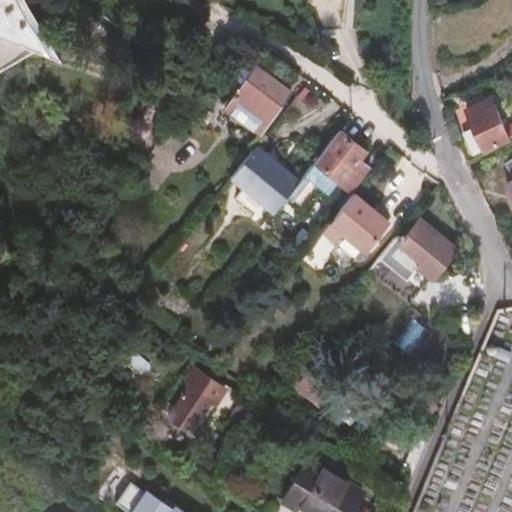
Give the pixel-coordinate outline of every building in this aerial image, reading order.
[(0,0),(0,69),(10,81),(26,69),(15,51),(39,35),(13,0),(0,0)] [(230,83),(241,91),(255,74),(244,65),(230,83)] [(258,138),(288,103),(255,74),(241,91),(225,110),(258,138)] [(466,147),(459,150),(466,168),(494,153),(509,145),(492,101),(467,111),(469,117),(477,141),(466,147)] [(456,122),(466,147),(477,141),(469,117),(456,122)] [(365,154),(340,135),(297,187),(289,199),(306,211),(321,190),(329,196),(338,184),(351,194),(368,173),(363,168),(357,165),(365,154)] [(246,158),(250,153),(245,148),(241,153),(246,158)] [(254,153),(229,183),(271,218),(286,202),(289,199),(297,187),(254,153)] [(357,165),(363,168),(371,159),(365,154),(357,165)] [(413,203),(422,211),(435,195),(427,187),(413,203)] [(387,229),(351,200),(320,239),(334,249),(340,241),(343,243),(359,256),(362,259),(387,229)] [(396,243),(378,265),(420,298),(455,257),(418,227),(401,248),(396,243)] [(297,260),(310,244),(299,236),(287,252),(297,260)] [(359,256),(343,243),(329,260),(345,273),(359,256)] [(289,307),(279,299),(271,310),(282,318),(289,307)] [(417,319),(397,343),(410,354),(430,331),(417,319)] [(197,372),(186,386),(192,390),(167,422),(187,437),(217,397),(202,387),(204,384),(208,379),(197,372)] [(323,407),(331,397),(308,378),(300,389),(323,407)] [(204,384),(202,387),(217,397),(219,394),(204,384)] [(233,409),(225,420),(233,425),(241,413),(233,409)] [(233,425),(225,420),(221,428),(228,433),(233,425)] [(291,511),(349,511),(358,497),(305,466),(281,506),(291,511)] [(125,487),(110,506),(118,511),(170,511),(158,502),(155,506),(140,495),(139,497),(125,487)]
